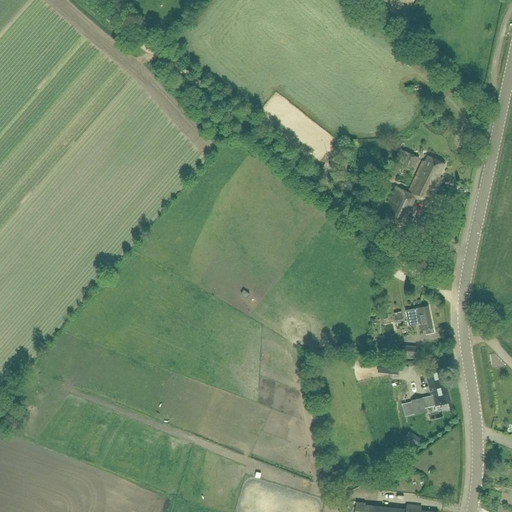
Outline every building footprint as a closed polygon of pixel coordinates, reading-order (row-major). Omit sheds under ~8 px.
[(419,159),(406,152),(401,163),(413,170),(419,159)] [(387,214),(383,223),(399,230),(403,222),(410,226),(414,218),(406,215),(415,196),(430,203),(439,183),(438,183),(441,177),(439,176),(445,164),(428,156),(425,162),(424,161),(409,192),(397,187),(385,213),(387,214)] [(420,331),(425,330),(426,334),(433,333),(432,329),(433,328),(428,306),(415,309),(414,309),(406,311),(409,327),(419,325),(420,331)] [(403,348),(402,358),(416,359),(416,349),(403,348)] [(385,361),(384,372),(398,373),(399,362),(385,361)] [(412,401),(415,414),(427,411),(426,407),(433,405),(434,406),(451,402),(443,370),(426,374),(431,396),(412,401)] [(454,413),(460,411),(457,401),(450,403),(454,413)]
